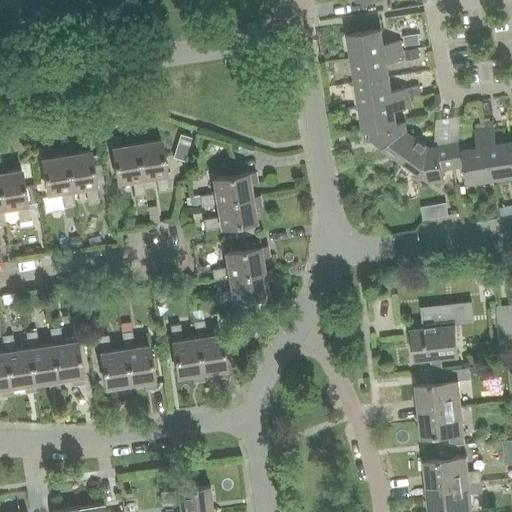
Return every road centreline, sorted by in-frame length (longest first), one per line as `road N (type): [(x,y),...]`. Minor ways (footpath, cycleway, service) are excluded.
road 1 (residential): [(0,83),(301,35)]
road 2 (residential): [(0,439),(104,441),(251,414)]
road 3 (residential): [(301,35),(334,255)]
road 4 (residential): [(380,511),(363,419),(300,322)]
road 5 (residential): [(334,255),(511,227)]
road 6 (residential): [(511,85),(446,95),(434,6)]
